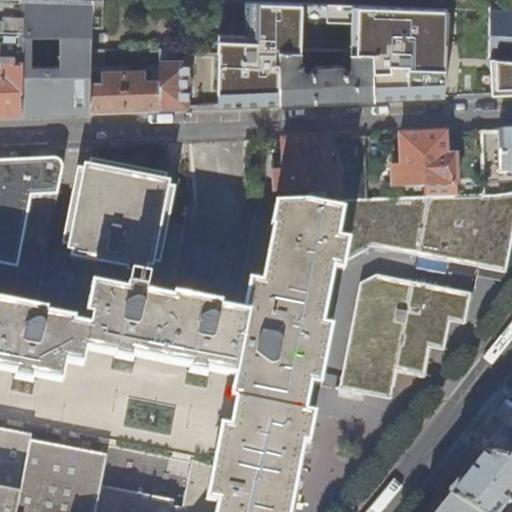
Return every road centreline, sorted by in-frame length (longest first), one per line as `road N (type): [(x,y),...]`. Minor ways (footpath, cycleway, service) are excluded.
road 1 (residential): [(511,113),(0,134)]
road 2 (residential): [(511,347),(381,511)]
